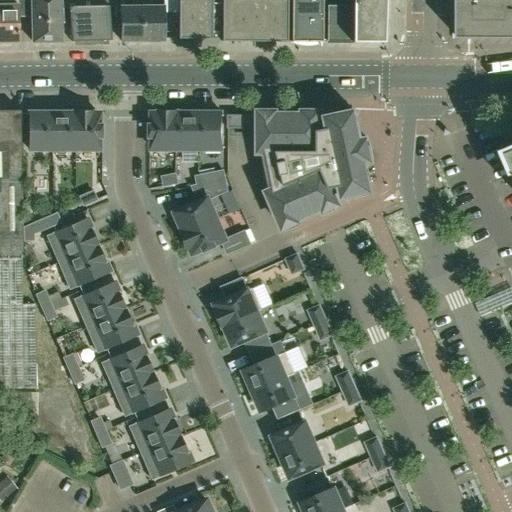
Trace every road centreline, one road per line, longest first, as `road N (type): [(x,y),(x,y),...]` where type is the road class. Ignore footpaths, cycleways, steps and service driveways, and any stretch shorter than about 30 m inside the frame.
road 1 (tertiary): [(120,75),(422,77)]
road 2 (residential): [(169,289),(262,511)]
road 3 (residential): [(120,75),(124,184),(169,289)]
road 4 (residential): [(452,280),(417,211),(422,77)]
road 5 (residential): [(169,289),(299,237)]
road 6 (tertiary): [(0,75),(120,75)]
